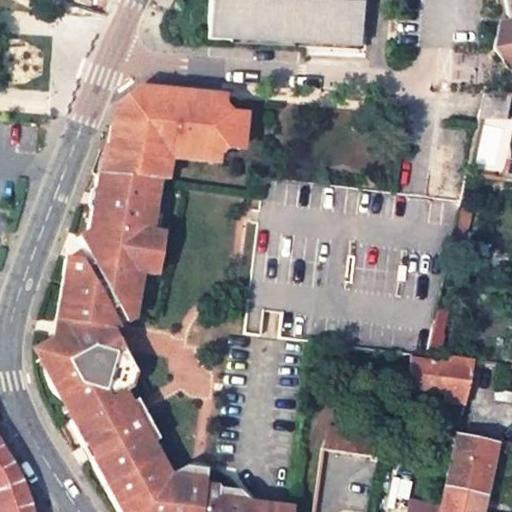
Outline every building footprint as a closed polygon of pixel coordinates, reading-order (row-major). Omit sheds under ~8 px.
[(210,0),(208,40),(356,48),(358,0),(210,0)] [(511,0),(502,0),(507,25),(500,26),(493,50),(507,70),(511,69),(511,0)] [(154,94),(153,102),(221,109),(222,101),(154,94)] [(478,119),(503,121),(509,97),(484,96),(478,119)] [(151,182),(160,183),(161,166),(162,159),(167,157),(185,158),(185,164),(216,166),(217,159),(225,151),(233,152),(236,118),(228,117),(221,109),(153,102),(151,117),(143,116),(143,113),(142,110),(140,108),(138,106),(135,106),(132,107),(130,108),(127,110),(127,112),(126,113),(127,115),(127,117),(128,118),(129,120),(128,131),(117,130),(110,129),(101,176),(151,182)] [(143,116),(151,117),(153,102),(145,102),(139,103),(132,107),(135,106),(138,106),(140,108),(142,110),(143,113),(143,116)] [(117,130),(128,131),(129,120),(128,118),(127,117),(127,115),(126,113),(127,112),(127,110),(125,112),(121,118),(118,125),(117,130)] [(242,119),(236,118),(233,152),(239,152),(242,119)] [(160,183),(165,183),(166,167),(170,162),(185,164),(185,158),(167,157),(162,159),(161,166),(160,183)] [(511,182),(511,167),(469,162),(465,176),(511,182)] [(101,176),(92,175),(90,190),(93,190),(90,209),(88,208),(85,231),(76,236),(91,264),(82,268),(77,267),(78,260),(64,259),(54,322),(61,323),(58,338),(54,343),(50,351),(47,363),(48,374),(49,378),(52,384),(56,392),(64,400),(71,404),(78,406),(83,415),(73,421),(86,447),(98,441),(104,453),(92,459),(107,488),(151,464),(160,460),(151,444),(157,441),(150,428),(145,430),(139,418),(143,416),(135,401),(129,405),(123,394),(135,370),(113,335),(118,332),(109,316),(100,302),(109,296),(118,311),(128,326),(136,321),(140,275),(155,276),(159,235),(147,234),(151,182),(101,176)] [(109,316),(118,311),(109,296),(100,302),(109,316)] [(399,365),(410,367),(411,362),(411,358),(401,356),(399,365)] [(406,391),(441,396),(440,405),(461,408),(473,362),(446,359),(445,366),(411,362),(410,367),(406,391)] [(140,377),(135,370),(123,394),(133,391),(140,377)] [(379,439),(329,432),(326,452),(376,459),(379,439)] [(478,511),(494,446),(454,437),(438,511),(478,511)] [(86,447),(92,459),(104,453),(98,441),(86,447)] [(0,511),(27,511),(26,506),(17,485),(12,472),(0,453),(0,511)] [(151,464),(158,476),(168,476),(160,460),(151,464)] [(331,482),(327,504),(359,510),(368,467),(341,461),(337,483),(331,482)] [(286,511),(253,508),(241,491),(218,490),(218,486),(203,485),(204,470),(184,468),(168,476),(158,476),(151,464),(107,488),(118,511),(286,511)]
